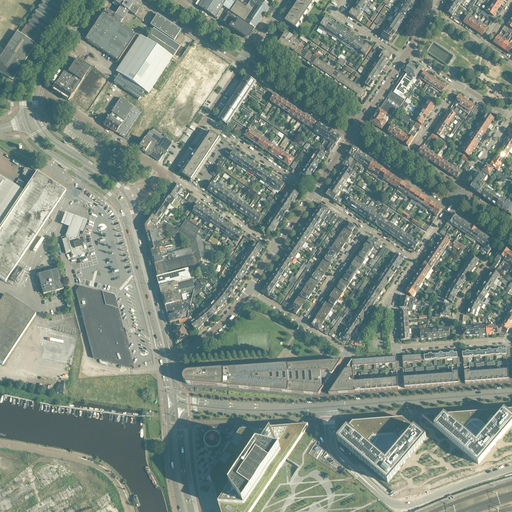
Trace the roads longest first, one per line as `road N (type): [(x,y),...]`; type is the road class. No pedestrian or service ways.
road 1 (secondary): [(511,390),(272,406),(176,399)]
road 2 (secondary): [(177,407),(303,411),(511,395)]
road 3 (secondary): [(117,203),(159,344),(168,404)]
road 4 (secondary): [(176,399),(126,199)]
road 5 (unclassified): [(131,511),(103,467),(0,443)]
road 6 (residential): [(166,172),(276,246)]
road 7 (residential): [(312,193),(203,118)]
road 8 (residential): [(360,123),(251,50)]
road 9 (residential): [(241,64),(350,137)]
road 10 (secondary): [(25,122),(41,146),(117,203)]
road 11 (secondary): [(126,199),(115,182),(53,142),(37,118)]
road 12 (residential): [(350,137),(451,204)]
road 13 (residential): [(303,324),(351,349),(390,296)]
